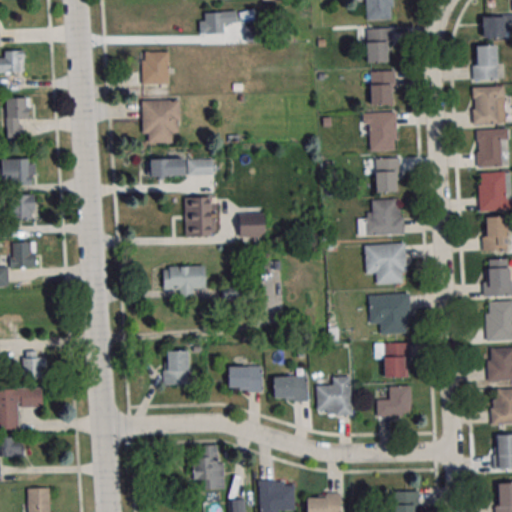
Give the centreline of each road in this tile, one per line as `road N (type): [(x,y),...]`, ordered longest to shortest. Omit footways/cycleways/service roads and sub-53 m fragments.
road 1 (residential): [(453,452),(436,55),(450,0)]
road 2 (residential): [(105,424),(74,0)]
road 3 (residential): [(105,424),(205,423),(325,453),(453,452)]
